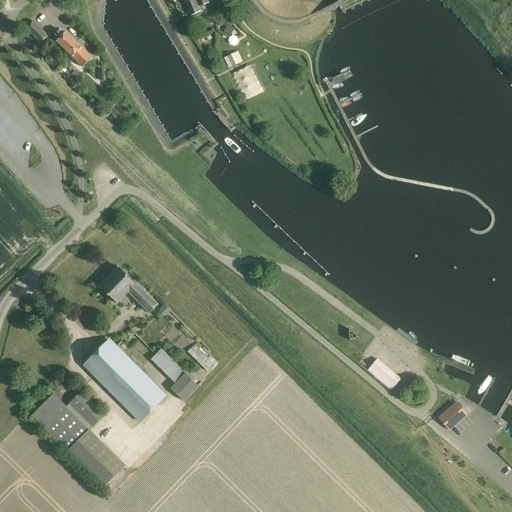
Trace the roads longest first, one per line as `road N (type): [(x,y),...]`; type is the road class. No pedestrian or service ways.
road 1 (unclassified): [(224,261),(418,412),(433,401),(431,386),(395,349),(298,275),(265,264)]
road 2 (unclassified): [(77,230),(79,167),(67,126),(12,34),(13,12),(29,0)]
road 3 (unclassified): [(224,261),(129,189),(77,230)]
